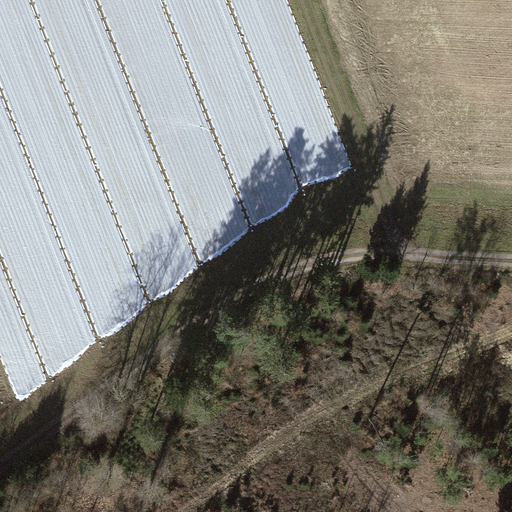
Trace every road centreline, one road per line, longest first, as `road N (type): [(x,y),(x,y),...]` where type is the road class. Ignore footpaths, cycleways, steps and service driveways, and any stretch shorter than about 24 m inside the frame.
road 1 (track): [(0,464),(253,285),(313,260),(394,248)]
road 2 (track): [(302,0),(394,248)]
